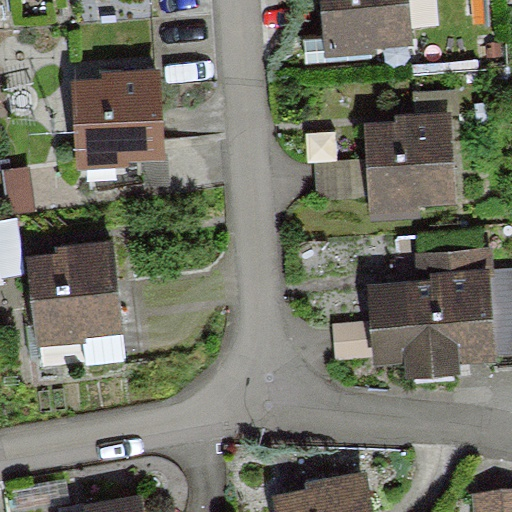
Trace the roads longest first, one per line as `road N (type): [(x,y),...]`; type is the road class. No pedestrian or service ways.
road 1 (residential): [(269,404),(239,0)]
road 2 (residential): [(0,449),(269,404)]
road 3 (residential): [(269,404),(511,433)]
